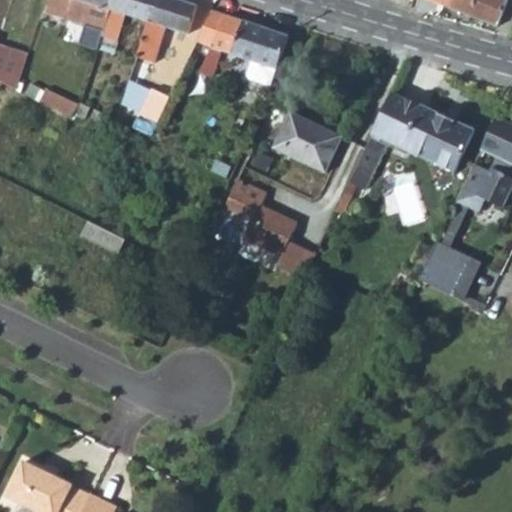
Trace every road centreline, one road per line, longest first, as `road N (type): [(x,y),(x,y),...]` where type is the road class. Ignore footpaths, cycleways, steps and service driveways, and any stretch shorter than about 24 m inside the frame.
road 1 (tertiary): [(511,64),(300,0)]
road 2 (residential): [(192,399),(137,392),(0,325)]
